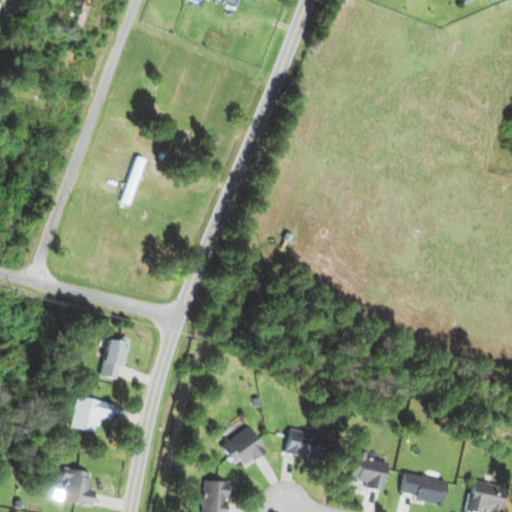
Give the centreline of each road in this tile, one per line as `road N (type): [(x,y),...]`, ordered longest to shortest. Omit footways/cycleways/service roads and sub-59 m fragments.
road 1 (residential): [(129,511),(177,320),(306,0)]
road 2 (residential): [(136,0),(34,281)]
road 3 (residential): [(177,320),(0,273)]
